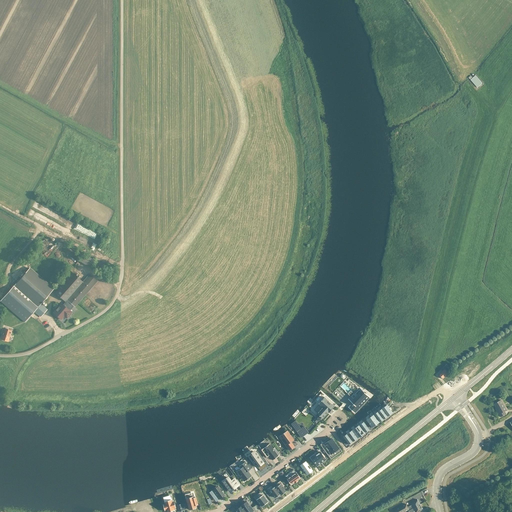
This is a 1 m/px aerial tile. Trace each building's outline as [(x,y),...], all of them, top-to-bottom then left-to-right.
[(471,80),(478,88),(482,84),(475,76),(471,80)] [(77,230),(95,239),(98,233),(80,225),(77,230)] [(94,258),(82,252),(78,259),(90,266),(94,258)] [(17,280),(0,299),(24,320),(34,310),(40,315),(47,308),(40,302),(53,287),(29,266),(17,280)] [(73,305),(74,305),(97,280),(89,273),(82,280),(70,269),(53,289),(65,300),(62,303),(61,302),(53,311),(60,318),(65,312),(68,315),(71,311),(69,309),(73,305)] [(8,340),(11,329),(4,326),(0,337),(8,340)] [(438,375),(442,379),(448,374),(444,369),(438,375)] [(359,388),(359,389),(354,394),(356,396),(353,399),(351,401),(353,403),(349,407),(355,412),(366,400),(369,398),(369,397),(362,391),(359,388)] [(316,416),(318,417),(316,420),(318,421),(322,418),(323,418),(328,412),(328,413),(334,406),(324,398),(325,397),(324,397),(318,404),(319,404),(322,407),(317,413),(316,413),(317,414),(316,416)] [(506,414),(504,412),(506,410),(501,400),(494,404),(497,411),(500,417),(506,414)] [(383,408),(388,416),(392,413),(386,405),(383,408)] [(378,411),(384,419),(388,416),(383,408),(378,411)] [(374,414),(380,422),(384,419),(378,411),(374,414)] [(370,417),(376,425),(380,422),(374,414),(370,417)] [(372,428),(376,425),(370,417),(366,420),(372,428)] [(301,428),(295,421),(291,424),(294,429),(301,438),(308,433),(304,426),(301,428)] [(363,422),(360,424),(365,432),(369,430),(363,422)] [(365,432),(360,424),(355,427),(361,435),(365,432)] [(352,430),(357,438),(359,437),(360,438),(362,437),(361,435),(355,427),(352,430)] [(352,430),(347,434),(352,442),(357,438),(352,430)] [(281,439),(284,443),(285,445),(289,451),(294,447),(297,445),(293,439),(293,440),(287,431),(282,435),(279,437),(281,439)] [(352,442),(347,434),(343,437),(349,445),(352,442)] [(332,438),(331,437),(320,445),(331,459),(341,451),(339,449),(332,438)] [(275,448),(273,449),(270,444),(261,450),(267,457),(269,456),(272,460),(280,455),(275,448)] [(249,456),(256,467),(257,467),(263,463),(258,457),(255,452),(254,452),(249,456)] [(315,455),(316,457),(312,460),(317,466),(326,460),(320,452),(316,454),(315,455)] [(313,471),(306,462),(306,461),(300,465),(300,466),(307,475),(313,471)] [(251,476),(248,471),(251,469),(250,469),(247,465),(245,462),(246,462),(245,462),(239,466),(240,466),(241,468),(236,472),(237,472),(244,481),(244,482),(252,476),(251,476)] [(291,476),(287,479),(291,485),(294,483),(295,483),(298,481),(297,480),(300,478),(294,469),(289,473),(291,476)] [(230,491),(239,485),(234,479),(231,482),(228,477),(222,481),(230,491)] [(275,487),(281,495),(286,491),(280,484),(276,487),(275,486),(275,487)] [(214,496),(217,500),(224,495),(218,486),(217,487),(216,488),(212,491),(213,492),(215,495),(214,496)] [(281,495),(275,487),(270,490),(275,498),(280,494),(281,495)] [(263,495),(256,500),(261,507),(268,502),(263,495)] [(193,498),(193,496),(186,498),(187,500),(189,510),(196,508),(196,505),(198,505),(196,497),(195,497),(193,498)] [(165,504),(163,504),(165,510),(167,510),(167,511),(174,511),(174,508),(175,507),(174,501),(172,502),(171,500),(164,502),(165,502),(165,504)] [(417,500),(411,503),(412,505),(407,507),(405,504),(394,510),(395,511),(394,511),(404,511),(413,507),(413,508),(420,505),(417,500)] [(241,506),(245,511),(251,511),(254,511),(247,501),(241,505),(241,506)]
